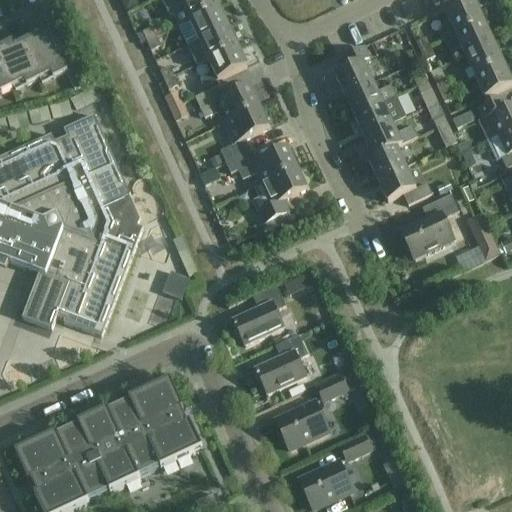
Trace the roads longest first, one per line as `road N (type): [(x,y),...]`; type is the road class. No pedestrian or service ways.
road 1 (residential): [(274,511),(191,352),(166,351),(0,425)]
road 2 (residential): [(381,261),(351,196),(337,185),(301,92),(295,41)]
